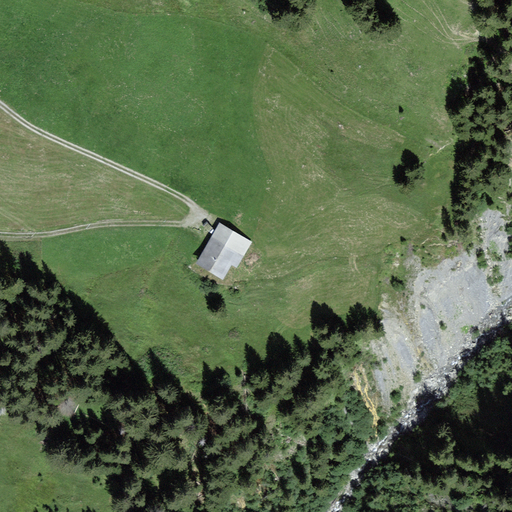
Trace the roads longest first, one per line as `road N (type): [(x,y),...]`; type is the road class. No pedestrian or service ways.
road 1 (track): [(195,216),(181,199),(49,138),(0,104)]
road 2 (track): [(0,235),(188,224),(195,216)]
